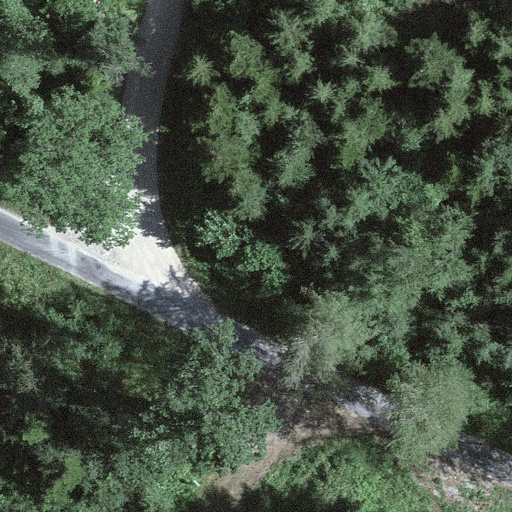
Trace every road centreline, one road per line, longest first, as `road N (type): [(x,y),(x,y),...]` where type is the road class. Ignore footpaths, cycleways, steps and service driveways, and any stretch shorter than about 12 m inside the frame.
road 1 (unclassified): [(511,483),(0,232)]
road 2 (track): [(98,282),(175,0)]
